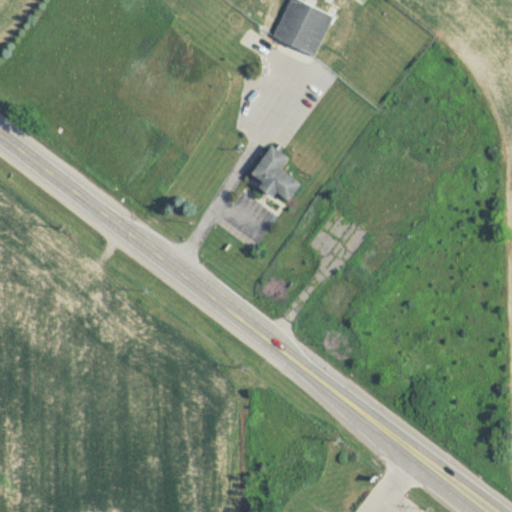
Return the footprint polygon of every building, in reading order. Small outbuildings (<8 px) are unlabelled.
[(316,55),(333,15),(299,0),(290,0),(275,38),(316,55)] [(281,168),(290,156),(273,145),(253,174),(263,181),(260,186),(275,196),(278,191),(290,200),(302,182),(281,168)] [(409,194),(405,191),(417,174),(388,154),(376,170),(395,184),(385,198),(399,208),(409,194)] [(360,194),(371,173),(354,164),(342,184),(360,194)] [(356,264),(372,277),(398,245),(381,231),(356,264)]
